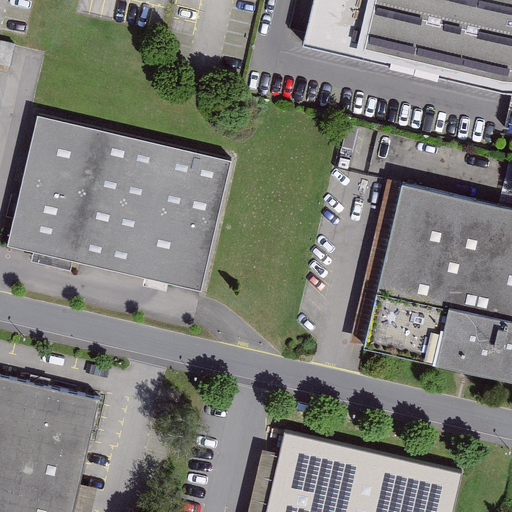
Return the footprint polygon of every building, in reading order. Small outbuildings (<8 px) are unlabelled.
[(511,0),(311,0),(302,42),(511,90),(511,0)] [(231,155),(38,111),(8,241),(201,285),(231,155)] [(336,158),(366,163),(371,128),(341,123),(336,158)] [(511,204),(404,178),(363,345),(511,380),(511,204)] [(100,395),(0,371),(0,511),(73,511),(75,504),(79,487),(90,440),(100,395)] [(452,511),(462,472),(280,430),(261,511),(452,511)]
